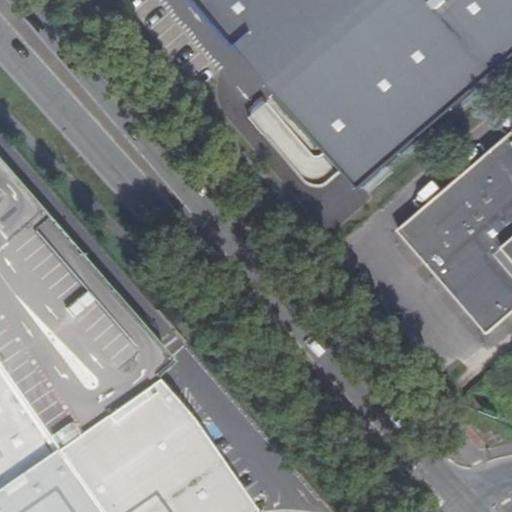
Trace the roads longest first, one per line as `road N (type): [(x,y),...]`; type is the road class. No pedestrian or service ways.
road 1 (primary): [(461,504),(33,0)]
road 2 (primary): [(0,49),(416,511)]
